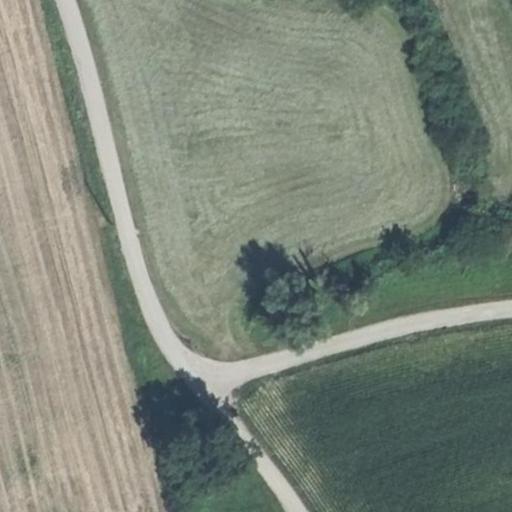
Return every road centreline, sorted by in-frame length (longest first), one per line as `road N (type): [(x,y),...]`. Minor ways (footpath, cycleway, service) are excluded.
road 1 (track): [(66,0),(153,314),(198,388),(295,511)]
road 2 (track): [(198,388),(360,336),(511,308)]
